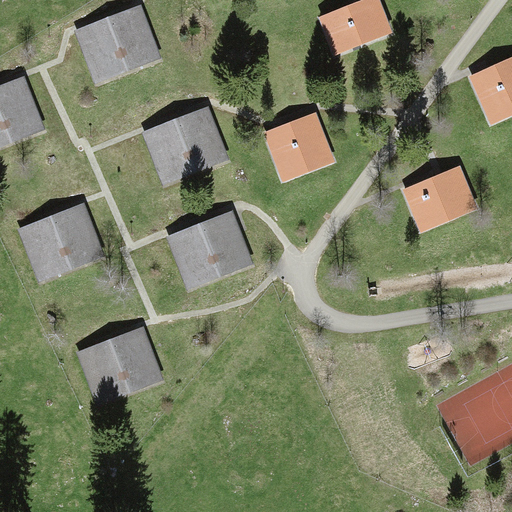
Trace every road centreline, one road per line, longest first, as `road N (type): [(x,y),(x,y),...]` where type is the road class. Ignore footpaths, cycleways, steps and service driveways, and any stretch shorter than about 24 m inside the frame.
road 1 (residential): [(511,301),(361,324),(319,313),(303,278),(311,253),(498,0)]
road 2 (track): [(306,296),(244,332),(97,511)]
